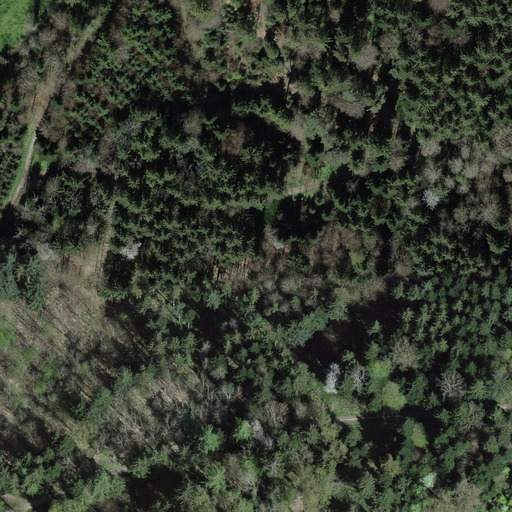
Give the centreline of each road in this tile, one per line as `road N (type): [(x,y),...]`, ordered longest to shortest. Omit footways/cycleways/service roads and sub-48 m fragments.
road 1 (track): [(26,177),(80,168),(192,199),(263,200),(426,149),(511,67)]
road 2 (track): [(12,511),(216,432),(511,407)]
road 3 (track): [(120,0),(69,66),(36,131),(0,238)]
